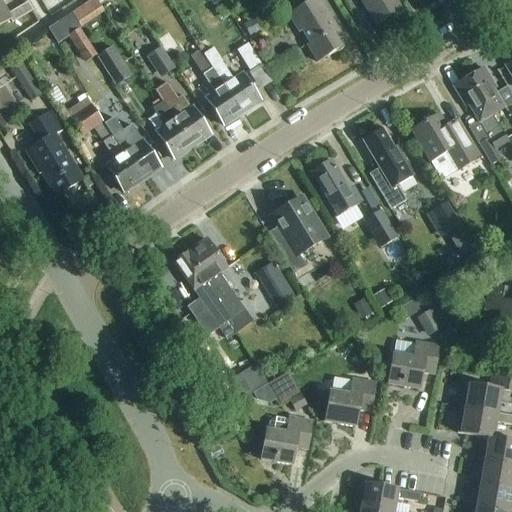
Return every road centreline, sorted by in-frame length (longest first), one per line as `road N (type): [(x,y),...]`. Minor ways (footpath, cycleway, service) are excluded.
road 1 (residential): [(67,287),(238,171),(511,9)]
road 2 (unclassified): [(175,497),(149,429),(67,287)]
road 3 (residential): [(287,511),(373,455),(449,468)]
road 4 (unclassified): [(67,287),(0,177)]
